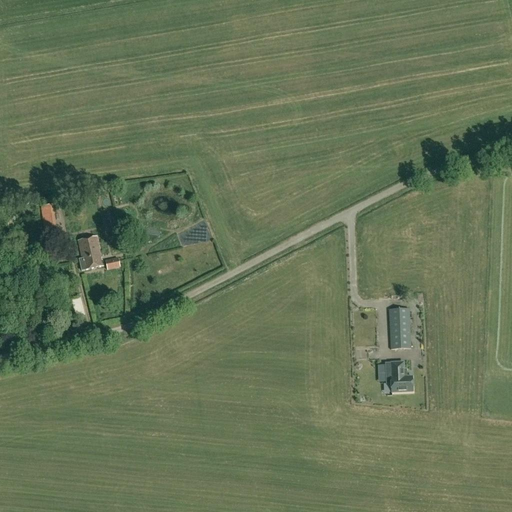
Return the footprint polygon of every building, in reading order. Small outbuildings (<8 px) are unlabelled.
[(58,235),(55,214),(45,216),(48,236),(58,235)] [(102,265),(102,263),(97,238),(81,242),(84,257),(81,258),(83,269),(102,265)] [(108,271),(120,268),(118,260),(106,263),(108,271)] [(389,311),(391,351),(411,350),(409,310),(389,311)] [(404,363),(386,364),(386,384),(391,384),(392,394),(413,393),(412,378),(407,378),(407,370),(404,370),(404,363)]
